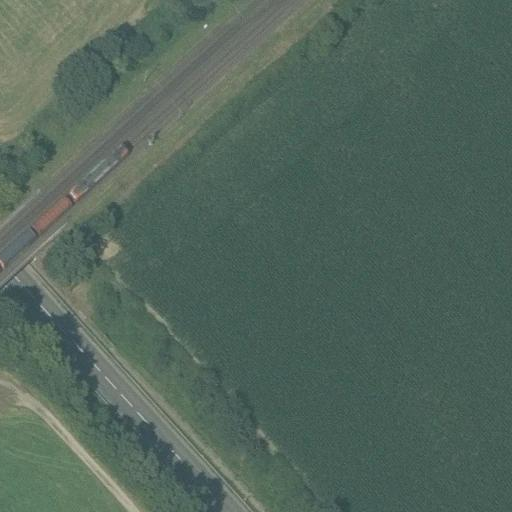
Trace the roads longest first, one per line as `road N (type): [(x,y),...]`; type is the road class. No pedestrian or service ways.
road 1 (tertiary): [(0,255),(233,511)]
road 2 (track): [(142,511),(0,372)]
